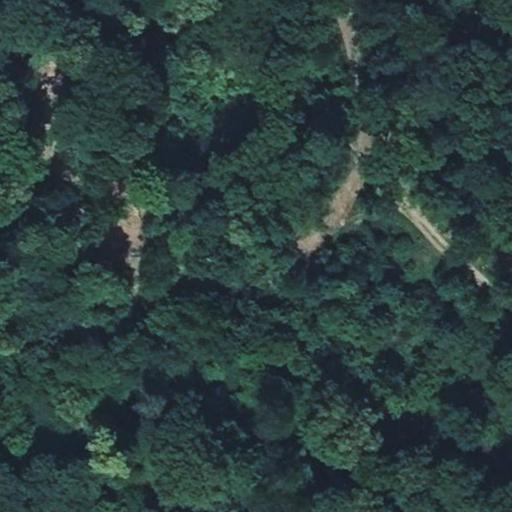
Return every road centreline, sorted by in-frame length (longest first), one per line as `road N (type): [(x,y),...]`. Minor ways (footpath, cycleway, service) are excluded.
road 1 (track): [(511,278),(384,161),(172,0)]
road 2 (track): [(329,0),(384,161)]
